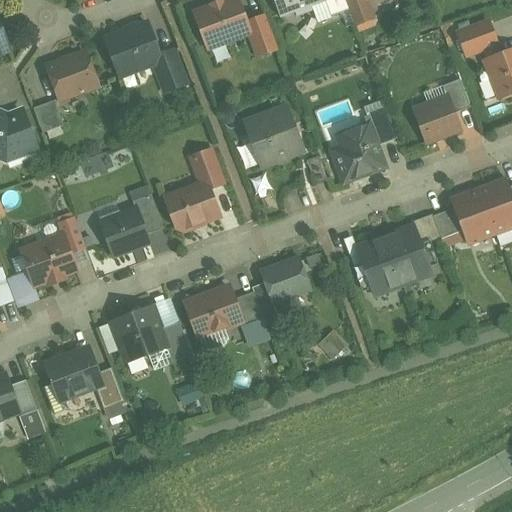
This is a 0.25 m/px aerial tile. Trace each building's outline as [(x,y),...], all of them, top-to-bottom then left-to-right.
[(247,24),(238,0),(230,0),(196,13),(207,44),(220,39),(221,41),(227,44),(236,41),(239,35),(249,31),(250,31),(247,24)] [(274,0),(281,19),(296,13),(298,17),(314,11),(312,8),(326,2),(327,2),(326,0),(274,0)] [(345,0),(326,0),(327,2),(326,2),(332,17),(350,11),(345,0)] [(345,0),(350,11),(355,25),(374,18),(367,0),(345,0)] [(267,17),(247,24),(250,31),(249,31),(259,58),(279,50),(267,17)] [(0,54),(10,51),(0,23),(0,54)] [(489,23),(459,34),(468,57),(498,46),(489,23)] [(139,26),(126,31),(125,34),(107,40),(121,78),(161,63),(162,62),(160,57),(148,25),(142,27),(139,26)] [(175,51),(160,57),(162,62),(161,63),(165,71),(158,74),(166,93),(188,85),(175,51)] [(511,52),(487,62),(500,99),(511,94),(511,52)] [(86,54),(49,69),(61,101),(85,92),(89,94),(98,91),(99,87),(86,54)] [(461,81),(443,87),(449,102),(450,101),(455,115),(471,109),(461,81)] [(449,102),(435,107),(429,104),(419,108),(416,114),(428,144),(461,131),(455,115),(450,101),(449,102)] [(56,102),(35,110),(44,134),(65,127),(56,102)] [(384,102),(365,109),(368,117),(387,110),(384,102)] [(287,109),(251,123),(267,166),(279,161),(280,163),(283,164),(288,162),(291,160),(290,158),(303,152),(287,109)] [(398,140),(387,110),(368,117),(365,118),(368,126),(370,126),(378,148),(398,140)] [(9,118),(0,114),(0,152),(7,156),(19,151),(23,162),(39,156),(36,150),(37,150),(23,113),(9,118)] [(368,126),(346,135),(350,146),(333,152),(345,183),(385,168),(378,148),(370,126),(368,126)] [(213,151),(191,159),(201,186),(208,183),(210,190),(225,185),(213,151)] [(82,164),(87,177),(114,167),(109,154),(82,164)] [(319,158),(308,162),(317,186),(328,182),(319,158)] [(506,182),(486,189),(486,188),(479,191),(496,234),(511,227),(511,198),(509,189),(506,182)] [(201,186),(167,199),(177,228),(187,232),(197,229),(198,226),(221,217),(210,190),(208,183),(201,186)] [(479,191),(473,193),(473,194),(454,202),(456,209),(465,232),(467,238),(469,244),(496,234),(479,191)] [(165,230),(152,196),(134,203),(136,210),(138,210),(148,236),(165,230)] [(456,209),(434,218),(442,238),(442,240),(465,232),(456,209)] [(136,210),(102,224),(115,257),(150,244),(148,236),(138,210),(136,210)] [(433,216),(422,220),(431,242),(442,238),(434,218),(433,216)] [(431,242),(422,220),(413,223),(414,228),(421,246),(431,242)] [(414,228),(386,238),(404,285),(432,275),(421,246),(414,228)] [(465,232),(442,240),(445,247),(467,238),(465,232)] [(64,237),(23,253),(24,257),(14,261),(19,275),(30,271),(36,287),(77,271),(64,237)] [(354,238),(344,241),(351,259),(361,256),(358,249),(354,238)] [(386,238),(358,249),(361,256),(365,267),(376,296),(404,285),(386,238)] [(361,256),(351,259),(355,270),(365,267),(361,256)] [(299,258),(285,264),(286,266),(263,275),(266,284),(273,303),(274,303),(311,289),(299,258)] [(266,284),(253,289),(255,293),(260,308),(273,303),(266,284)] [(230,289),(187,305),(200,338),(241,323),(243,322),(234,301),(230,289)] [(255,293),(234,301),(243,322),(241,323),(243,328),(264,320),(267,330),(268,329),(264,320),(265,319),(260,308),(255,293)] [(273,303),(260,308),(265,319),(266,321),(279,316),(274,303),(273,303)] [(154,309),(113,324),(127,363),(128,363),(129,366),(145,360),(144,357),(167,348),(168,348),(162,331),(154,309)] [(181,323),(162,331),(168,348),(167,348),(174,365),(193,357),(181,323)] [(232,333),(208,340),(212,351),(235,344),(232,333)] [(86,351),(47,366),(54,385),(59,383),(65,400),(96,388),(104,385),(99,374),(97,366),(92,368),(86,351)] [(113,369),(99,374),(104,385),(96,388),(105,410),(125,403),(113,369)] [(8,380),(0,383),(0,439),(3,439),(5,420),(8,419),(8,417),(18,413),(20,412),(10,387),(8,380)] [(27,381),(10,387),(20,412),(18,413),(20,418),(38,411),(27,381)] [(187,405),(210,399),(205,382),(182,389),(187,405)] [(45,429),(38,411),(20,418),(27,436),(45,429)]
